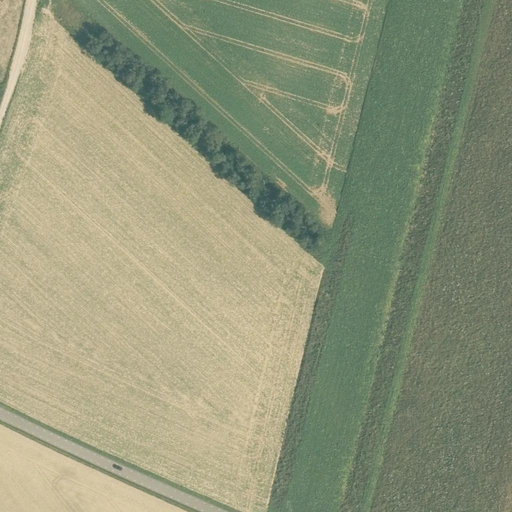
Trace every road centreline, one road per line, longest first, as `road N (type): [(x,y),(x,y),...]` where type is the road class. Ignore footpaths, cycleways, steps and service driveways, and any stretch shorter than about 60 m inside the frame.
road 1 (tertiary): [(214,511),(0,412)]
road 2 (track): [(33,0),(0,117)]
